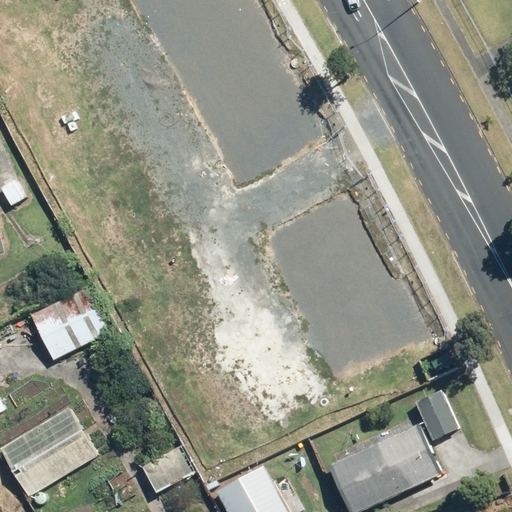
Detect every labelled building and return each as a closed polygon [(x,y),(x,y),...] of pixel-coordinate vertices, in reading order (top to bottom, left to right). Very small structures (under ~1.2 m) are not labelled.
[(219,0),(167,0),(148,11),(179,66),(238,33),(219,0)] [(63,49),(80,84),(88,80),(107,117),(158,93),(121,16),(63,49)] [(257,103),(182,140),(208,192),(283,156),(257,103)] [(324,244),(297,188),(290,191),(277,162),(255,173),(268,201),(227,221),(254,277),(324,244)] [(0,256),(13,252),(0,203),(0,256)] [(285,271),(228,302),(258,357),(315,325),(285,271)] [(94,283),(37,312),(61,359),(118,329),(94,283)] [(336,353),(266,391),(293,441),(363,403),(336,353)] [(431,422),(342,460),(346,470),(340,472),(356,511),(366,511),(453,475),(439,442),(471,428),(453,386),(421,400),(431,422)] [(82,408),(8,447),(34,495),(107,456),(82,408)] [(188,438),(148,457),(164,492),(205,473),(188,438)] [(302,511),(272,459),(219,489),(232,511),(302,511)]
